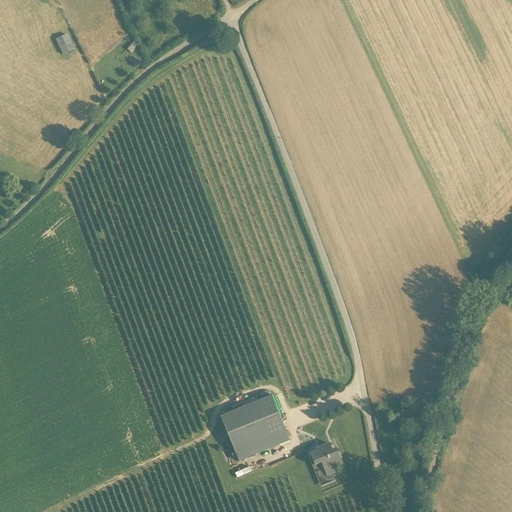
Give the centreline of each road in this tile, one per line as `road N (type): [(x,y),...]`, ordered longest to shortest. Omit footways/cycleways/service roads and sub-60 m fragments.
road 1 (residential): [(231,16),(350,336),(387,511)]
road 2 (residential): [(0,223),(139,74),(231,16)]
road 3 (track): [(511,281),(470,323),(418,511)]
